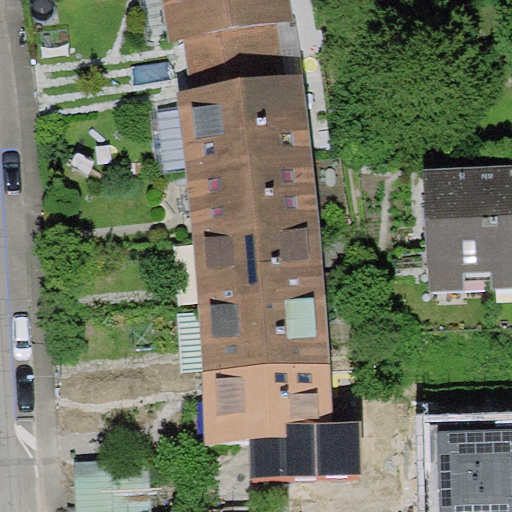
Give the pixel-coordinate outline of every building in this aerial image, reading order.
[(177,0),(178,3),(185,39),(187,38),(282,24),(278,0),(177,0)] [(187,38),(202,103),(292,93),(282,24),(187,38)] [(202,103),(191,105),(197,135),(203,193),(208,259),(214,305),(215,332),(219,410),(224,447),(324,444),(319,294),(292,93),(202,103)] [(511,177),(455,180),(424,181),(427,276),(511,272),(511,177)] [(511,511),(511,433),(427,436),(428,511),(511,511)] [(151,511),(150,460),(74,463),(75,511),(151,511)]
